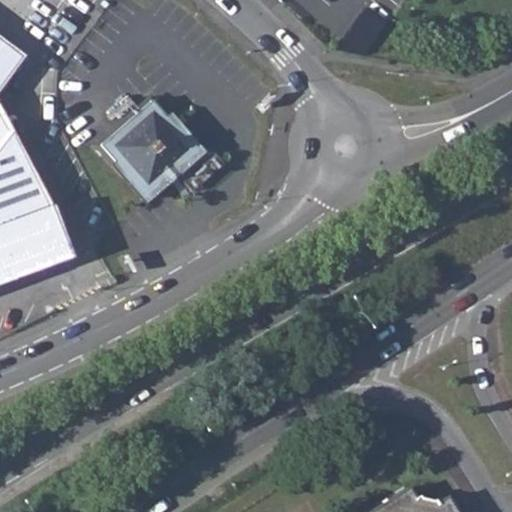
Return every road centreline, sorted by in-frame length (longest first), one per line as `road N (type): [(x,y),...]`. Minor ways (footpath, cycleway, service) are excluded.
road 1 (primary): [(511,168),(0,466)]
road 2 (unclassified): [(0,373),(258,243),(314,197),(352,149)]
road 3 (residential): [(295,403),(398,394),(426,409),(511,510)]
road 4 (primary): [(295,403),(487,275)]
road 5 (primary): [(129,511),(295,403)]
road 6 (unclassified): [(352,149),(321,92),(233,0)]
road 7 (residential): [(511,458),(479,336),(487,275)]
road 8 (unclassified): [(352,149),(477,115),(511,95)]
